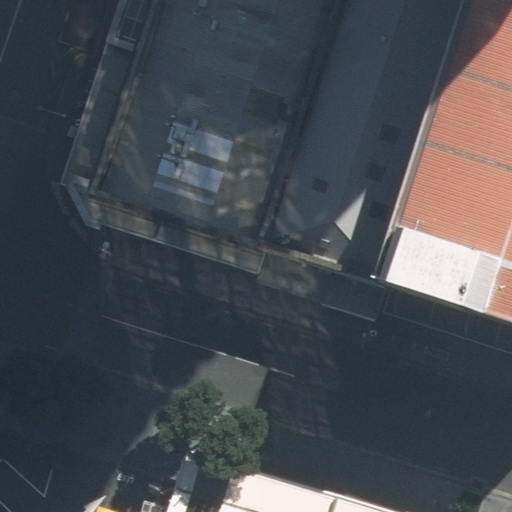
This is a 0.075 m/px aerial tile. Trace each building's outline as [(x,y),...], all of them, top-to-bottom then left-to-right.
[(267,291),(511,365),(511,329),(392,291),(261,247),(105,196),(169,0),(125,0),(66,185),(88,231),(267,291)] [(342,0),(169,0),(105,196),(261,247),(342,0)] [(488,0),(342,0),(261,247),(392,291),(488,0)] [(511,0),(488,0),(392,291),(511,329),(511,0)] [(377,511),(222,467),(198,460),(182,511),(377,511)]
